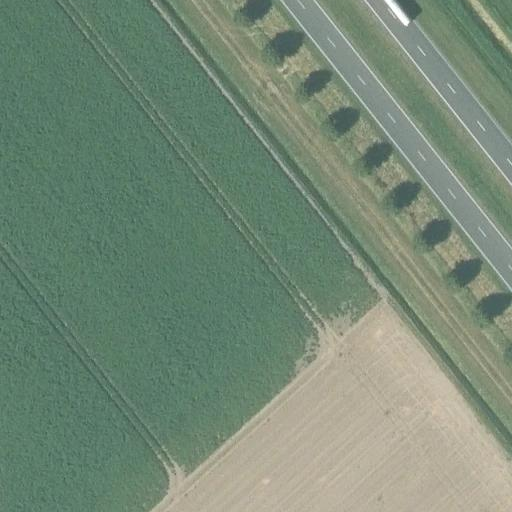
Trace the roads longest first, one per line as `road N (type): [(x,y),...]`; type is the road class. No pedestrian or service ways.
road 1 (trunk): [(296,0),(511,271)]
road 2 (trunk): [(511,167),(378,0)]
